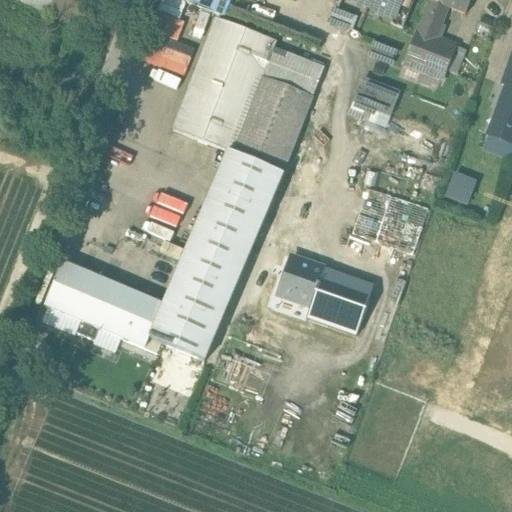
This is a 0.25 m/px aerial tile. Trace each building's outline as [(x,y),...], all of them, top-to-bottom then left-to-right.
[(67,0),(11,0),(68,23),(71,16),(93,25),(98,12),(67,0)] [(67,0),(98,12),(102,0),(67,0)] [(175,0),(222,18),(225,11),(229,0),(175,0)] [(371,0),(368,7),(394,18),(401,0),(371,0)] [(411,0),(401,0),(394,18),(391,25),(402,30),(414,1),(411,0)] [(470,0),(431,0),(424,18),(440,24),(440,25),(447,9),(464,16),(470,0)] [(345,15),(334,10),(329,23),(352,32),(355,23),(344,19),(345,15)] [(440,24),(424,18),(415,38),(437,47),(445,27),(440,25),(440,24)] [(216,21),(173,132),(227,153),(231,155),(261,80),(272,50),(275,44),(216,21)] [(437,47),(415,38),(404,64),(440,79),(451,53),(437,47)] [(323,70),(272,50),(261,80),(312,100),(323,70)] [(392,60),(370,54),(367,65),(389,71),(392,60)] [(511,90),(511,66),(509,66),(501,87),(505,89),(511,90)] [(312,100),(261,80),(231,155),(231,156),(282,175),(312,100)] [(398,94),(362,81),(349,114),(385,129),(398,94)] [(511,90),(505,89),(498,107),(501,108),(489,138),(511,146),(511,90)] [(162,307),(148,341),(161,346),(203,364),(283,176),(282,175),(231,156),(231,155),(227,153),(162,307)] [(445,198),(468,206),(477,181),(454,173),(445,198)] [(511,185),(497,231),(511,236),(511,185)] [(416,253),(427,207),(365,191),(353,238),(416,253)] [(116,288),(64,266),(45,309),(81,324),(76,335),(94,343),(98,332),(98,331),(116,288)] [(162,307),(116,288),(98,331),(98,332),(156,356),(161,346),(148,341),(162,307)] [(264,399),(278,354),(226,338),(212,383),(264,399)]
